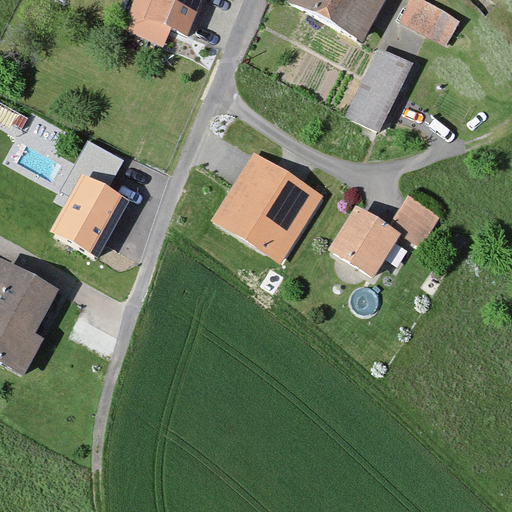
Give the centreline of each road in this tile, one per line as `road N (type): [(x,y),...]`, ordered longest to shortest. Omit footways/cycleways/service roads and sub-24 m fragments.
road 1 (residential): [(250,0),(112,373),(97,474)]
road 2 (unknown): [(133,311),(0,238)]
